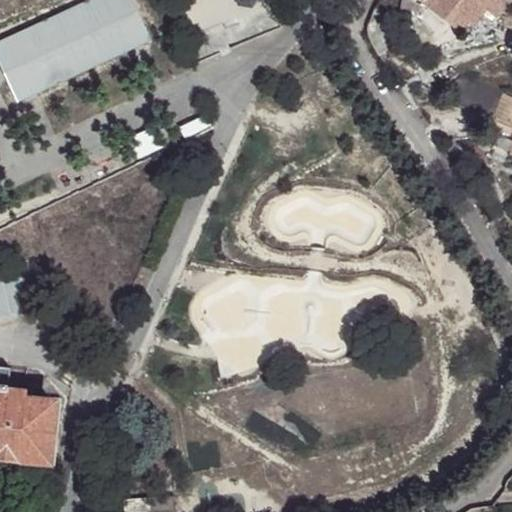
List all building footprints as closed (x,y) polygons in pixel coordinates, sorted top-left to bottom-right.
[(0,74),(12,101),(144,40),(125,0),(83,0),(0,38),(0,74)] [(236,0),(239,7),(254,8),(259,0),(236,0)] [(501,0),(414,0),(454,35),(464,25),(471,30),(484,15),(488,9),(497,17),(505,7),(501,0)] [(384,55),(369,4),(364,10),(358,21),(356,33),(359,46),(371,68),(384,55)] [(511,94),(502,89),(498,98),(488,117),(511,127),(511,149),(510,153),(511,154),(511,94)] [(0,317),(46,308),(34,261),(0,268),(0,317)] [(0,459),(45,466),(53,407),(2,404),(7,368),(0,367),(0,459)] [(175,496),(150,498),(151,511),(172,511),(176,511),(175,496)] [(151,511),(150,498),(124,500),(124,511),(151,511)]
